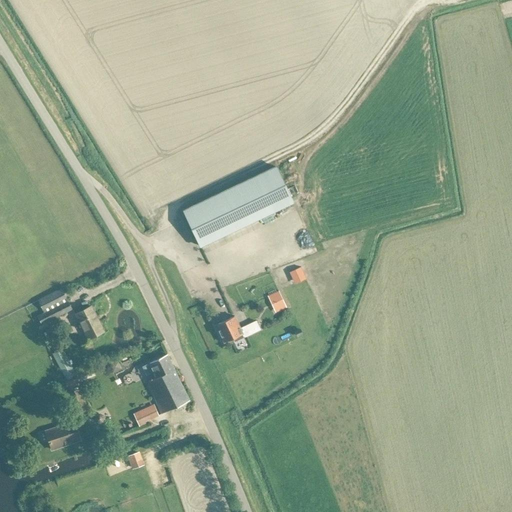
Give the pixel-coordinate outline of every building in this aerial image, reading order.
[(275,166),(184,210),(201,246),(292,203),(275,166)] [(62,288),(38,300),(45,313),(38,316),(42,324),(72,309),(62,288)] [(271,305),(282,300),(278,292),(267,296),(271,305)] [(91,306),(82,311),(76,314),(88,339),(104,331),(91,306)] [(234,316),(224,321),(215,325),(224,343),(242,334),(244,337),(260,329),(256,321),(240,328),(234,316)] [(61,349),(52,353),(66,379),(75,375),(61,349)] [(150,362),(142,366),(146,375),(154,371),(156,377),(147,381),(158,403),(162,412),(180,405),(184,403),(189,400),(167,354),(158,359),(150,362)] [(116,368),(110,371),(113,378),(119,375),(116,368)] [(93,370),(83,373),(64,381),(66,386),(96,375),(93,370)] [(51,394),(31,401),(34,410),(54,403),(51,394)] [(20,409),(22,415),(32,412),(30,406),(20,409)] [(73,422),(64,425),(46,431),(49,440),(52,450),(80,440),(73,422)] [(137,458),(125,464),(130,475),(142,470),(137,458)]
